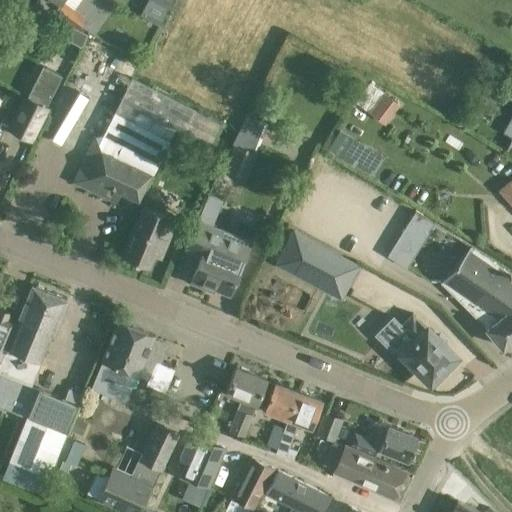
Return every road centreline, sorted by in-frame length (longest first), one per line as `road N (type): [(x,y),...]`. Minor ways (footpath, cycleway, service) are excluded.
road 1 (tertiary): [(0,242),(424,414),(451,416)]
road 2 (residential): [(392,511),(225,439)]
